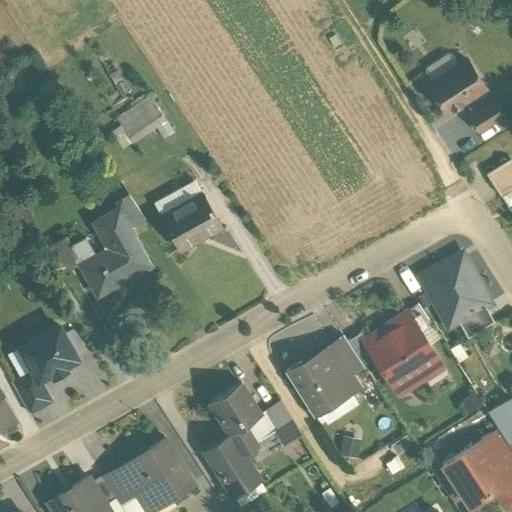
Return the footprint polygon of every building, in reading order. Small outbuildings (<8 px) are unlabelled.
[(467,63),(429,88),(448,117),(486,93),(467,63)] [(150,103),(117,126),(129,143),(162,120),(150,103)] [(495,105),(469,121),(479,137),(504,120),(495,105)] [(511,193),(511,166),(510,164),(486,179),(500,201),(511,193)] [(196,188),(154,211),(161,222),(197,202),(193,194),(198,192),(196,188)] [(197,202),(161,222),(179,256),(221,233),(203,199),(202,199),(198,192),(193,194),(197,202)] [(145,224),(129,199),(116,208),(129,233),(145,224)] [(116,213),(92,227),(104,249),(103,255),(133,239),(129,233),(116,208),(114,209),(116,213)] [(78,269),(96,301),(112,292),(111,290),(132,279),(133,281),(151,271),(133,239),(103,255),(94,260),(78,269)] [(65,242),(51,250),(62,271),(75,263),(76,263),(69,250),(65,242)] [(85,243),(72,250),(71,248),(69,250),(76,263),(75,263),(78,269),(94,260),(85,243)] [(460,257),(421,280),(439,312),(449,307),(459,325),(485,310),(489,307),(460,257)] [(432,328),(418,308),(407,315),(409,317),(421,335),(432,328)] [(485,310),(459,325),(469,342),(495,327),(485,310)] [(409,317),(407,315),(365,343),(364,344),(374,361),(394,391),(420,374),(438,362),(421,335),(409,317)] [(64,372),(78,364),(60,331),(21,353),(34,376),(39,386),(53,378),(55,381),(65,375),(64,372)] [(361,336),(348,345),(363,368),(374,361),(364,344),(363,344),(365,343),(361,336)] [(344,339),(287,376),(299,394),(304,391),(320,416),(360,389),(352,377),(364,370),(363,368),(348,345),(344,339)] [(438,362),(420,374),(430,389),(448,377),(438,362)] [(39,386),(34,376),(13,388),(30,419),(51,407),(39,386)] [(262,420),(241,388),(209,408),(230,440),(242,458),(257,449),(256,448),(245,431),(262,420)] [(0,435),(18,425),(0,394),(0,435)] [(511,405),(510,403),(488,416),(495,427),(498,432),(511,423),(511,405)] [(277,434),(256,448),(257,449),(242,458),(250,472),(251,472),(303,440),(281,406),(266,417),(277,434)] [(511,423),(498,432),(498,433),(511,454),(511,423)] [(511,454),(498,433),(498,432),(495,427),(486,432),(490,438),(487,440),(508,472),(509,472),(511,477),(511,454)] [(251,472),(250,472),(242,458),(230,440),(205,456),(232,500),(258,483),(251,472)] [(508,472),(487,440),(443,469),(470,511),(472,511),(494,497),(511,485),(511,477),(509,472),(508,472)] [(194,489),(164,442),(163,443),(164,444),(149,454),(150,456),(139,463),(136,459),(135,460),(137,463),(104,484),(116,503),(118,506),(135,495),(145,511),(147,511),(166,499),(170,504),(194,489)] [(104,484),(102,481),(92,487),(106,509),(116,503),(104,484)] [(92,487),(88,482),(72,492),(74,496),(52,510),(50,507),(48,507),(51,511),(107,511),(106,509),(92,487)] [(511,511),(511,485),(494,497),(503,510),(505,511),(511,511)]
